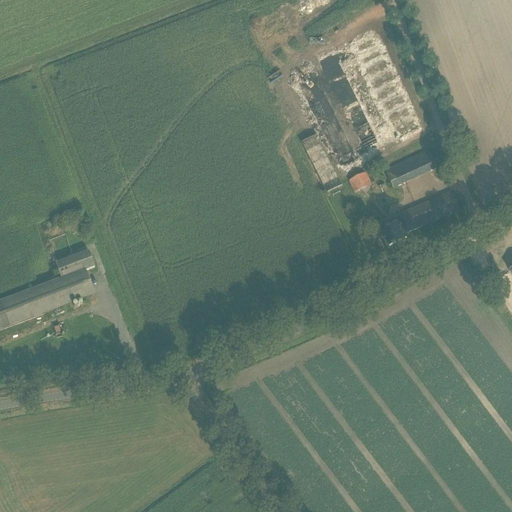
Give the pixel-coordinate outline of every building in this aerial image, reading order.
[(336,167),(420,132),(380,34),(351,47),(379,114),(383,112),(391,132),(378,137),(342,53),(322,61),(359,149),(352,152),(316,67),(297,75),(336,167)] [(326,195),(343,187),(319,135),(302,142),(326,195)] [(385,172),(393,190),(437,169),(429,152),(385,172)] [(366,174),(350,182),(355,194),(371,186),(366,174)] [(393,228),(382,233),(389,247),(407,238),(406,234),(459,212),(453,196),(403,216),(397,219),(401,225),(393,229),(393,228)] [(0,303),(0,331),(95,296),(86,272),(95,268),(89,253),(56,266),(61,281),(0,303)]
